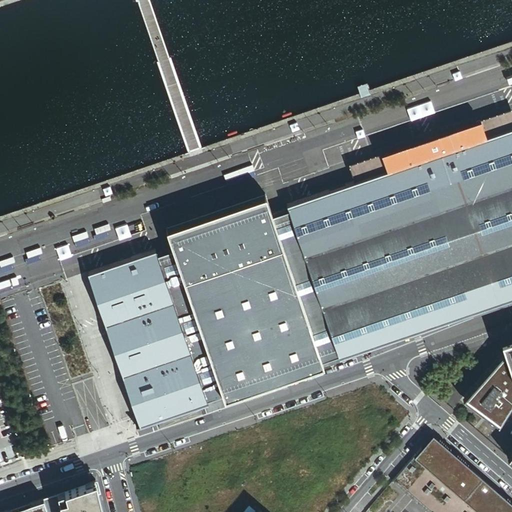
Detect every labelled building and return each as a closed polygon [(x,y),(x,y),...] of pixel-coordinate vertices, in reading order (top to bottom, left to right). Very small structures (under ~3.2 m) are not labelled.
[(511,298),(511,107),(511,108),(350,163),(352,172),(355,182),(285,205),(286,211),(269,217),(262,196),(214,213),(165,231),(171,252),(155,256),(152,251),(85,274),(89,285),(88,285),(99,317),(100,316),(106,335),(105,335),(116,367),(117,366),(124,384),(122,385),(133,416),(134,416),(138,426),(206,403),(205,401),(222,395),(222,397),(320,364),(318,359),(335,354),(337,358),(511,298)] [(511,337),(503,341),(511,371),(511,337)] [(484,376),(464,404),(496,427),(511,405),(511,358),(502,351),(484,376)] [(511,511),(511,501),(433,433),(392,481),(393,481),(394,479),(431,511),(511,511)] [(0,511),(101,511),(93,479),(54,494),(57,504),(47,508),(44,497),(0,511)]
